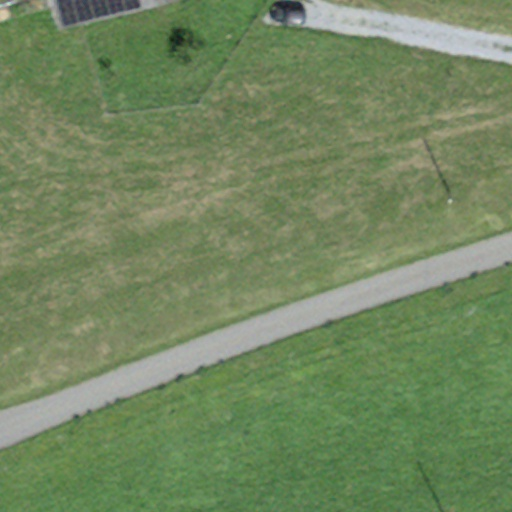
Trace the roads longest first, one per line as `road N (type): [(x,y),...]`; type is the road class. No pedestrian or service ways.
road 1 (residential): [(511,258),(0,437)]
road 2 (track): [(310,26),(511,55)]
